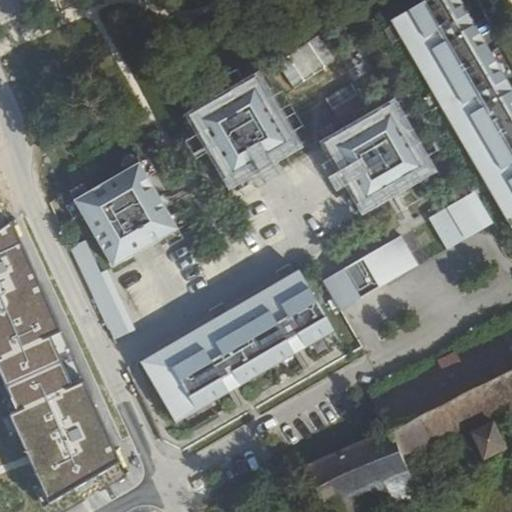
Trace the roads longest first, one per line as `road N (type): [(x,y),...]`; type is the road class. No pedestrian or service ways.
road 1 (residential): [(160,487),(511,292)]
road 2 (residential): [(102,360),(436,183)]
road 3 (unclassified): [(102,360),(27,196),(0,98)]
road 4 (unclassified): [(160,487),(102,360)]
